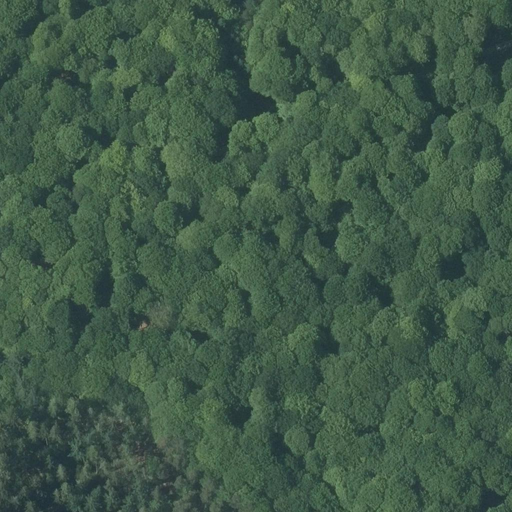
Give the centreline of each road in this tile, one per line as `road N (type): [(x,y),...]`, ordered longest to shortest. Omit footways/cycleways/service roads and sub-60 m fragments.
road 1 (track): [(0,239),(53,230),(382,87),(511,43)]
road 2 (track): [(348,511),(242,393),(66,238),(0,192)]
